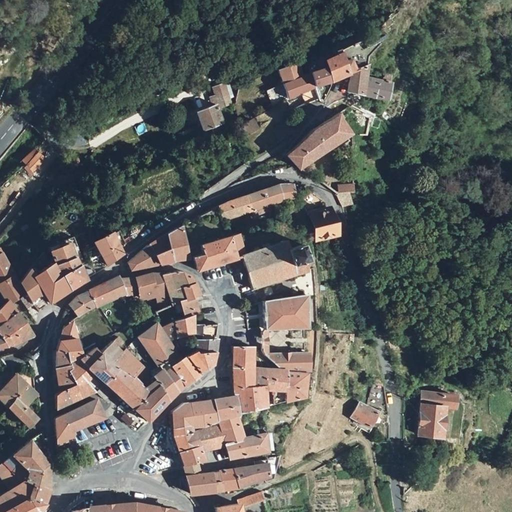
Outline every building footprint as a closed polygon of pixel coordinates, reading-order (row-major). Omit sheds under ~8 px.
[(327,66),(331,80),(350,74),(351,75),(347,90),(358,93),(359,93),(362,94),(364,77),(366,65),(354,70),(350,60),(344,61),(339,49),(334,51),(336,54),(325,59),(327,66)] [(312,71),(310,71),(303,74),(297,61),(277,69),(288,95),(286,96),(287,99),(302,92),(315,86),(315,85),(316,85),(312,71)] [(313,70),(312,71),(316,85),(331,80),(327,66),(317,69),(316,67),(313,68),(313,70)] [(364,77),(362,94),(371,96),(378,97),(387,98),(390,74),(384,73),(382,81),(364,77)] [(318,97),(315,86),(302,92),(308,103),(318,97)] [(231,102),(227,91),(219,94),(223,106),(231,102)] [(219,110),(216,105),(198,111),(205,129),(224,122),(221,114),(224,113),(222,109),(219,110)] [(312,129),(285,154),(293,162),(299,168),(349,133),(339,119),(342,116),(339,111),(312,129)] [(292,116),(277,128),(284,138),(298,125),(299,125),(292,116)] [(29,176),(44,159),(35,151),(21,168),(29,176)] [(315,171),(309,175),(335,193),(348,193),(353,192),(353,184),(337,185),(315,171)] [(52,196),(72,188),(67,175),(47,184),(52,196)] [(246,195),(249,206),(250,209),(265,204),(280,198),(293,196),(292,185),(277,185),(262,191),(246,195)] [(308,191),(299,201),(304,211),(319,206),(321,201),(308,191)] [(348,193),(335,193),(341,206),(351,203),(348,193)] [(217,206),(222,221),(234,216),(232,212),(249,206),(246,195),(242,197),(234,199),(226,202),(217,206)] [(250,209),(249,206),(232,212),(234,216),(250,209)] [(490,216),(489,206),(481,208),(483,218),(490,216)] [(327,210),(326,208),(308,214),(316,240),(334,235),(327,210)] [(166,235),(170,249),(174,262),(183,261),(188,259),(187,254),(189,253),(188,249),(186,249),(185,243),(180,226),(166,235)] [(107,266),(123,255),(119,247),(112,234),(98,241),(96,238),(93,239),(94,242),(94,243),(95,246),(107,266)] [(197,270),(240,257),(240,256),(244,254),(237,234),(228,236),(198,246),(200,253),(193,256),(193,258),(197,270)] [(147,245),(147,246),(155,254),(170,249),(166,235),(147,245)] [(50,251),(59,247),(69,244),(74,256),(81,253),(74,237),(57,243),(48,247),(49,248),(50,251)] [(273,245),(244,254),(240,256),(240,257),(244,267),(247,277),(251,290),(304,272),(304,270),(302,261),(304,261),(298,246),(285,250),(283,243),(279,242),(274,244),(273,245)] [(75,257),(74,256),(69,244),(59,247),(50,251),(56,260),(57,263),(75,257)] [(147,246),(127,263),(130,270),(159,265),(155,254),(147,246)] [(170,249),(155,254),(159,265),(174,262),(170,249)] [(8,302),(18,297),(25,293),(15,276),(16,275),(8,261),(5,255),(3,253),(0,254),(0,291),(7,303),(8,302)] [(82,271),(75,257),(57,263),(62,274),(71,289),(86,279),(83,274),(82,271)] [(71,289),(62,274),(61,274),(53,262),(36,274),(35,275),(44,296),(45,296),(49,303),(71,289)] [(247,277),(244,267),(237,270),(241,280),(247,277)] [(31,303),(32,302),(44,296),(35,275),(36,274),(30,268),(20,282),(27,295),(26,295),(26,296),(31,303)] [(171,273),(167,274),(172,289),(180,287),(191,284),(187,276),(181,272),(176,271),(171,272),(171,273)] [(159,276),(169,304),(156,310),(152,312),(155,320),(160,328),(183,319),(180,311),(177,303),(184,300),(180,287),(172,289),(167,274),(167,273),(159,276)] [(136,293),(135,294),(137,301),(152,296),(156,310),(169,304),(159,276),(148,275),(133,278),(136,293)] [(85,292),(92,306),(93,308),(97,306),(121,295),(121,296),(135,294),(136,293),(133,278),(117,280),(115,277),(85,291),(86,292),(85,292)] [(195,296),(191,284),(180,287),(184,300),(190,299),(195,296)] [(65,304),(75,316),(92,306),(85,292),(72,296),(65,304)] [(26,296),(26,295),(25,293),(18,297),(24,307),(31,304),(31,303),(26,296)] [(304,296),(262,302),(262,313),(261,313),(261,320),(262,320),(263,330),(305,328),(304,296)] [(184,300),(177,303),(180,311),(192,307),(190,299),(184,300)] [(8,302),(7,303),(0,308),(0,325),(7,320),(18,312),(8,302)] [(193,307),(192,307),(180,311),(183,319),(189,317),(195,315),(193,307)] [(25,321),(18,312),(7,320),(14,330),(12,332),(20,345),(35,337),(25,321)] [(189,317),(183,319),(160,328),(168,341),(180,337),(186,335),(188,334),(189,317)] [(7,320),(0,325),(0,336),(0,337),(0,348),(2,348),(16,346),(20,345),(12,332),(14,330),(7,320)] [(66,322),(59,326),(53,351),(63,352),(68,369),(65,369),(73,385),(56,392),(55,391),(51,395),(52,409),(79,397),(75,389),(88,373),(100,383),(113,368),(107,362),(114,356),(117,351),(114,348),(119,342),(114,336),(110,340),(95,353),(92,348),(80,357),(74,339),(68,339),(66,322)] [(165,341),(152,322),(134,336),(146,353),(165,341)] [(192,325),(191,334),(190,349),(190,353),(209,353),(214,325),(192,325)] [(176,360),(165,341),(146,353),(155,365),(162,361),(166,367),(167,366),(176,360)] [(226,368),(246,368),(246,347),(225,346),(226,368)] [(135,363),(124,352),(120,349),(117,351),(114,356),(133,374),(139,367),(135,363)] [(181,356),(182,357),(195,374),(195,373),(207,365),(209,353),(190,353),(190,349),(185,354),(181,356)] [(52,368),(65,369),(68,369),(63,352),(53,351),(52,368)] [(306,372),(308,372),(306,355),(263,356),(278,370),(306,372)] [(119,399),(134,384),(135,383),(129,377),(133,374),(114,356),(107,362),(113,368),(100,383),(119,399)] [(195,374),(182,357),(181,356),(176,360),(167,366),(181,384),(195,374)] [(181,384),(167,366),(166,367),(162,361),(155,365),(149,369),(148,371),(148,373),(150,377),(152,380),(164,400),(169,394),(175,389),(181,384)] [(52,368),(55,391),(56,392),(73,385),(65,369),(52,368)] [(247,372),(246,368),(226,368),(226,377),(227,388),(228,396),(228,395),(231,414),(258,408),(259,396),(259,390),(245,388),(247,372)] [(15,397),(24,405),(35,394),(32,371),(26,373),(22,369),(16,374),(15,373),(2,387),(0,389),(0,399),(7,406),(9,408),(15,397)] [(0,382),(0,384),(2,387),(15,373),(12,371),(0,382)] [(268,394),(269,373),(247,372),(245,388),(259,390),(265,391),(265,394),(268,394)] [(91,392),(100,383),(88,373),(75,389),(79,397),(91,392)] [(298,398),(301,376),(269,373),(268,394),(267,396),(267,406),(298,398)] [(364,407),(357,403),(349,417),(365,428),(374,411),(379,414),(387,418),(383,386),(371,382),(367,397),(364,407)] [(146,394),(134,384),(119,399),(131,410),(146,394)] [(439,436),(441,406),(442,393),(421,391),(416,435),(439,436)] [(158,406),(146,394),(131,410),(143,421),(158,406)] [(230,415),(231,414),(228,395),(228,396),(207,399),(212,419),(230,415)] [(267,406),(267,396),(259,396),(258,408),(267,406)] [(35,418),(24,405),(15,397),(9,408),(26,426),(35,418)] [(95,399),(70,411),(73,420),(68,422),(71,431),(103,418),(95,399)] [(213,420),(212,419),(207,399),(176,403),(166,412),(167,427),(189,426),(196,426),(198,425),(213,420)] [(52,418),(54,438),(71,431),(68,422),(73,420),(70,411),(52,418)] [(364,431),(365,432),(366,432),(379,414),(374,411),(365,428),(364,431)] [(260,450),(260,449),(258,434),(258,433),(237,438),(230,415),(212,419),(213,420),(214,424),(217,435),(214,438),(215,445),(219,444),(219,442),(234,439),(237,454),(246,453),(260,450)] [(175,451),(177,466),(198,459),(196,451),(215,445),(214,438),(217,435),(214,424),(191,430),(194,444),(175,451)] [(190,430),(189,426),(167,427),(168,436),(175,451),(194,444),(191,430),(190,430)] [(72,434),(71,431),(54,438),(55,444),(65,440),(70,438),(72,434)] [(223,457),(237,454),(234,439),(219,442),(219,444),(220,448),(223,457)] [(37,451),(28,441),(19,448),(10,454),(18,463),(26,466),(40,455),(37,451)] [(47,463),(40,455),(26,466),(18,463),(10,454),(1,463),(2,463),(12,474),(21,483),(25,481),(31,486),(27,500),(42,504),(47,491),(48,489),(48,486),(47,463)] [(265,459),(264,459),(258,460),(258,464),(232,468),(237,487),(254,482),(268,478),(265,459)] [(0,476),(2,480),(12,474),(2,463),(0,464),(0,476)] [(234,488),(237,487),(232,468),(217,471),(220,490),(231,488),(234,488)] [(190,494),(220,490),(217,471),(185,476),(190,494)] [(8,490),(21,483),(12,474),(2,480),(8,490)] [(25,481),(21,483),(8,490),(0,495),(0,511),(36,511),(38,511),(40,508),(42,504),(27,500),(31,486),(25,481)] [(264,500),(262,492),(255,494),(257,503),(264,500)] [(236,501),(237,504),(238,508),(257,503),(255,494),(236,501)]
